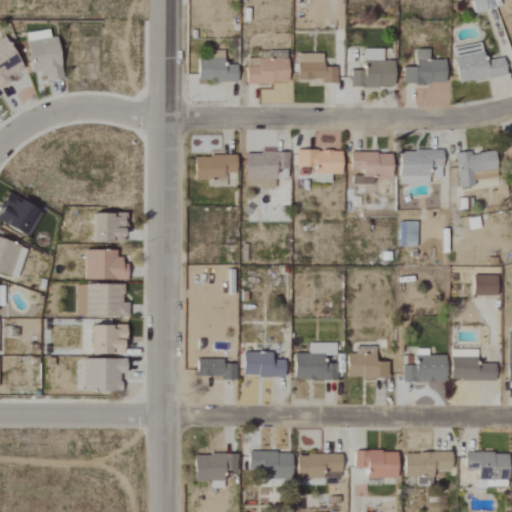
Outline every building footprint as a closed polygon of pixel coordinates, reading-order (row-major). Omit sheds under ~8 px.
[(474,14),(487,11),(484,0),(478,0),(471,2),(474,14)] [(26,34),(30,74),(39,73),(40,81),(62,79),(57,37),(49,38),(48,31),(26,34)] [(0,89),(18,80),(15,75),(23,71),(5,38),(0,40),(0,89)] [(506,76),(503,59),(485,62),(481,44),(452,49),(459,84),(506,76)] [(394,62),(383,62),(383,50),(364,50),(364,72),(351,71),(351,87),(393,88),(394,62)] [(403,86),(445,85),(445,61),(429,61),(429,50),(416,50),(416,68),(403,69),(403,86)] [(236,83),(236,66),(224,66),(224,53),(211,53),(211,60),(198,59),(197,82),(236,83)] [(323,54),(297,55),(298,81),(322,81),(322,85),(336,84),(336,68),(323,68),(323,54)] [(246,85),(288,84),(287,60),(246,61),(246,85)] [(399,151),(399,185),(429,184),(428,168),(442,168),(442,150),(399,151)] [(341,175),(342,151),(296,151),(296,167),(315,167),(315,183),(330,183),(330,175),(341,175)] [(245,152),(245,187),(275,188),(275,169),(288,170),(288,153),(245,152)] [(456,153),(459,188),(474,186),(472,172),(497,170),(494,152),(470,154),(470,152),(456,153)] [(391,153),(350,154),(350,170),(362,170),(362,177),(352,177),(352,185),(373,185),(373,178),(391,177),(391,153)] [(235,156),(194,157),(194,180),(223,180),(223,173),(236,173),(235,156)] [(0,221),(27,238),(43,212),(10,192),(0,208),(0,221)] [(123,243),(124,214),(93,213),(92,242),(123,243)] [(416,248),(416,222),(399,222),(399,247),(416,248)] [(0,273),(10,277),(20,246),(0,239),(0,273)] [(85,250),(84,280),(126,281),(126,260),(116,260),(116,251),(85,250)] [(497,276),(473,275),(473,296),(496,296),(497,276)] [(127,316),(127,303),(123,303),(123,284),(75,285),(75,317),(127,316)] [(92,354),(123,354),(124,325),(92,325),(92,354)] [(294,354),(294,380),(336,381),(336,365),(324,364),(324,357),(335,358),(336,343),(308,343),(308,354),(294,354)] [(402,365),(402,382),(445,382),(445,356),(427,355),(428,349),(415,349),(415,366),(402,365)] [(477,350),(450,350),(451,381),(495,381),(495,363),(477,363),(477,350)] [(346,355),(347,379),(388,378),(388,362),(375,362),(375,351),(365,351),(365,354),(346,355)] [(284,377),(284,360),(272,360),(272,353),(243,352),(242,377),(284,377)] [(83,359),(83,391),(122,391),(123,359),(83,359)] [(223,360),(196,359),(196,377),(221,377),(221,380),(235,381),(236,364),(223,364),(223,360)] [(291,452),(248,453),(248,471),(261,471),(261,479),(292,479),(291,452)] [(397,452),(354,452),(354,468),(366,469),(366,479),(397,479),(397,452)] [(404,478),(433,478),(433,470),(451,471),(451,454),(404,453),(404,478)] [(507,481),(507,454),(465,453),(464,471),(477,471),(477,488),(486,488),(486,481),(507,481)] [(193,481),(211,482),(210,488),(223,489),(224,472),(236,472),(236,455),(193,454),(193,481)] [(296,479),(340,479),(341,455),(297,455),(296,479)]
